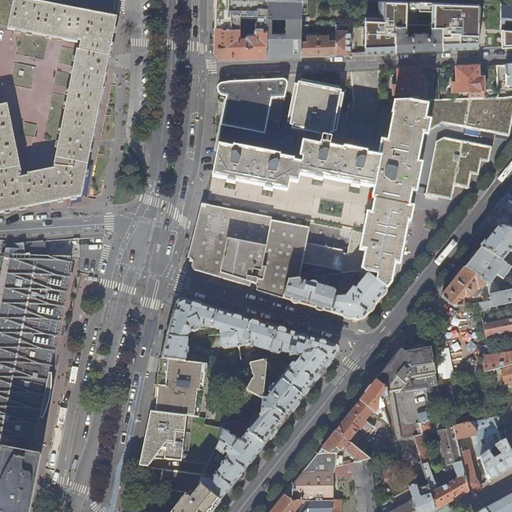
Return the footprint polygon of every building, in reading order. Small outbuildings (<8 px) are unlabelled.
[(8,103),(0,104),(0,213),(82,197),(117,17),(106,14),(105,17),(21,0),(0,0),(0,24),(8,26),(82,40),(80,49),(77,49),(54,165),(55,165),(55,167),(28,173),(29,175),(21,177),(20,174),(23,174),(8,103)] [(301,55),(301,48),(301,41),(302,25),(302,17),(303,12),(302,0),(216,0),(216,11),(215,27),(231,26),(232,27),(240,28),(240,16),(241,12),(256,13),(260,13),(267,13),(278,13),(278,16),(287,16),(287,24),(286,33),(272,32),(268,32),(268,22),(264,22),(264,18),(260,18),(259,18),(258,18),(258,19),(257,19),(257,20),(256,20),(256,21),(256,22),(255,28),(257,29),(266,29),(267,56),(278,56),(285,55),(301,55)] [(407,25),(429,26),(442,27),(446,27),(495,29),(511,29),(511,0),(505,0),(497,4),(490,4),(485,4),(400,0),(397,0),(397,12),(397,25),(407,25)] [(241,12),(240,16),(260,16),(260,18),(264,18),(264,22),(268,22),(268,32),(272,32),(272,17),(278,16),(278,13),(267,13),(260,13),(256,13),(241,12)] [(350,53),(350,25),(337,24),(337,25),(336,39),(336,53),(350,53)] [(378,25),(366,25),(365,26),(364,52),(378,52),(378,25)] [(407,31),(407,25),(397,25),(397,51),(443,50),(443,48),(442,27),(429,26),(429,28),(432,28),(431,35),(428,36),(427,33),(413,34),(411,37),(407,34),(407,32),(407,31)] [(240,36),(240,28),(232,27),(231,26),(215,27),(215,52),(221,58),(267,56),(266,29),(257,29),(257,33),(248,34),(246,36),(240,36)] [(511,34),(495,34),(495,29),(446,27),(446,47),(443,48),(443,50),(484,48),(511,46),(511,34)] [(307,40),(301,41),(301,48),(301,55),(318,54),(318,35),(307,35),(307,40)] [(329,35),(318,35),(318,54),(336,53),(336,39),(329,40),(329,35)] [(17,53),(40,54),(41,42),(18,40),(17,53)] [(12,64),(10,86),(33,87),(34,65),(12,64)] [(452,93),(469,93),(468,67),(456,68),(457,83),(452,83),(452,93)] [(480,82),(479,67),(468,67),(469,93),(485,92),(485,82),(480,82)] [(394,95),(410,95),(409,69),(397,70),(398,86),(393,86),(394,95)] [(421,85),(421,69),(409,69),(410,95),(426,94),(426,85),(421,85)] [(227,97),(218,145),(232,148),(233,146),(257,151),(264,114),(269,91),(272,79),(230,81),(227,97)] [(272,79),(269,91),(287,95),(289,85),(285,79),(272,79)] [(224,96),(227,97),(230,81),(224,82),(223,82),(222,82),(220,83),(219,84),(219,85),(218,86),(218,87),(218,89),(218,90),(218,91),(218,92),(219,94),(220,94),(221,95),(222,96),(224,96)] [(340,91),(297,82),(288,126),(331,135),(340,91)] [(388,88),(380,88),(380,103),(388,102),(388,88)] [(287,95),(269,91),(264,114),(282,118),(287,95)] [(441,123),(509,137),(509,136),(511,123),(511,96),(508,97),(497,98),(469,99),(440,100),(429,101),(428,104),(422,134),(423,135),(441,124),(441,123)] [(422,134),(428,104),(429,101),(410,101),(397,102),(388,141),(385,141),(381,157),(375,185),(380,186),(379,193),(408,199),(422,134)] [(277,141),(282,118),(264,114),(257,151),(233,146),(232,148),(218,145),(212,176),(227,179),(226,181),(234,183),(235,181),(264,186),(263,189),(272,190),(272,188),(287,191),(289,181),(293,164),(293,162),(293,161),(293,159),(285,158),(288,144),(277,141)] [(300,170),(323,175),(329,146),(330,144),(332,137),(323,135),(320,145),(306,142),(301,163),(301,166),(300,170)] [(454,186),(467,189),(468,188),(471,174),(478,176),(478,175),(481,161),(488,163),(489,162),(492,147),(445,137),(437,141),(426,195),(448,199),(451,186),(454,186)] [(343,149),(329,146),(323,175),(337,177),(343,149)] [(337,177),(360,182),(366,154),(343,149),(337,177)] [(381,157),(366,154),(360,182),(375,185),(381,157)] [(300,170),(301,166),(296,165),(293,164),(289,181),(293,181),(295,182),(298,169),(300,170)] [(394,215),(404,217),(408,199),(379,193),(380,186),(375,185),(372,198),(375,199),(373,210),(374,210),(394,215)] [(193,270),(212,276),(213,270),(219,271),(218,274),(240,280),(239,284),(249,287),(250,283),(254,284),(258,286),(257,289),(284,297),(289,279),(299,278),(302,263),(344,271),(347,273),(355,272),(362,271),(368,243),(367,243),(369,234),(351,230),(351,233),(346,254),(343,253),(343,250),(306,243),(309,227),(271,220),(272,217),(207,204),(202,203),(188,256),(190,257),(189,260),(192,262),(191,265),(193,270)] [(327,203),(326,216),(343,217),(343,204),(327,203)] [(511,208),(498,227),(511,229),(511,208)] [(385,288),(389,285),(390,277),(392,277),(395,263),(396,256),(398,257),(399,251),(397,251),(398,245),(403,222),(394,219),(394,215),(374,210),(370,232),(352,228),(351,230),(369,234),(367,243),(368,243),(362,271),(364,271),(365,272),(377,274),(376,281),(385,288)] [(511,229),(498,227),(482,247),(500,259),(503,261),(511,252),(511,251),(511,229)] [(492,302),(487,303),(486,303),(480,303),(482,312),(492,310),(492,308),(511,303),(511,290),(501,292),(500,286),(493,281),(498,275),(505,279),(511,268),(511,267),(505,262),(503,261),(500,259),(482,247),(478,252),(469,262),(466,267),(487,284),(490,282),(492,285),(489,286),(492,302)] [(28,260),(27,254),(27,253),(4,252),(0,270),(0,436),(10,439),(11,437),(36,442),(69,270),(67,270),(28,260)] [(28,260),(67,270),(71,257),(27,254),(28,260)] [(457,279),(465,268),(461,265),(453,276),(457,279)] [(483,288),(486,303),(487,303),(492,302),(489,286),(492,285),(490,282),(487,284),(466,267),(465,268),(457,279),(443,296),(456,308),(465,306),(464,302),(467,298),(468,299),(470,299),(471,298),(472,296),(473,295),(476,298),(480,292),(478,290),(479,289),(483,288)] [(213,270),(212,276),(239,284),(240,280),(218,274),(219,271),(213,270)] [(345,297),(335,298),(331,313),(357,321),(364,318),(387,290),(385,288),(376,281),(365,272),(364,271),(362,271),(355,272),(362,281),(356,289),(354,288),(351,292),(350,291),(345,297)] [(300,282),(300,278),(299,278),(289,279),(284,297),(283,298),(331,313),(335,298),(334,291),(318,286),(317,285),(317,284),(316,283),(314,282),(313,281),(312,281),(311,281),(310,282),(309,282),(308,283),(305,282),(302,282),(300,282)] [(205,326),(212,328),(217,310),(183,300),(177,303),(167,336),(187,339),(188,335),(191,331),(192,332),(193,331),(194,332),(205,328),(205,326)] [(261,348),(269,351),(277,328),(217,310),(212,328),(218,330),(220,330),(221,334),(235,333),(238,333),(239,346),(248,345),(249,345),(250,345),(254,346),(253,348),(260,351),(261,348)] [(511,319),(484,325),(486,337),(487,337),(499,335),(511,332),(511,319)] [(402,348),(385,369),(403,392),(411,391),(414,391),(414,390),(419,389),(423,390),(425,390),(427,391),(430,393),(432,396),(433,397),(434,399),(433,401),(433,402),(433,404),(432,405),(431,407),(429,409),(428,410),(425,412),(420,414),(423,422),(430,419),(432,418),(434,416),(436,414),(438,413),(440,409),(441,405),(441,402),(440,393),(437,379),(431,345),(425,323),(416,330),(411,341),(402,348)] [(289,352),(290,355),(299,354),(318,350),(331,360),(337,352),(335,346),(277,328),(269,351),(278,353),(280,353),(281,351),(286,353),(289,352)] [(224,349),(239,346),(238,333),(235,333),(221,334),(222,346),(224,349)] [(186,346),(187,339),(167,336),(162,358),(185,361),(186,354),(187,353),(188,353),(188,348),(186,346)] [(482,357),(485,372),(489,371),(489,370),(511,364),(511,352),(492,355),(489,346),(480,346),(482,357)] [(292,363),(280,378),(303,396),(331,360),(318,350),(299,354),(300,359),(295,364),(294,363),(293,363),(292,363)] [(201,364),(178,361),(162,359),(161,363),(158,386),(154,411),(166,413),(187,415),(190,390),(197,391),(201,364)] [(267,360),(250,364),(253,375),(254,376),(253,379),(251,380),(246,390),(263,399),(263,398),(266,366),(267,360)] [(508,383),(509,388),(511,387),(511,366),(502,369),(505,384),(508,383)] [(376,380),(387,388),(387,393),(391,392),(400,391),(400,392),(403,392),(385,369),(378,377),(376,380)] [(251,426),(247,430),(248,431),(264,444),(303,396),(280,378),(276,383),(273,384),(272,384),(271,385),(270,387),(269,388),(269,389),(269,391),(269,392),(270,393),(271,392),(271,393),(267,398),(263,398),(263,399),(261,415),(259,415),(260,418),(253,426),(252,426),(251,426)] [(379,408),(385,407),(382,400),(388,399),(387,393),(387,388),(376,380),(360,401),(372,411),(377,415),(379,413),(377,411),(379,408)] [(365,419),(372,411),(360,401),(336,430),(360,451),(370,439),(367,437),(375,427),(365,419)] [(180,463),(186,420),(168,416),(168,415),(166,414),(153,414),(152,420),(149,419),(141,458),(153,460),(154,459),(180,463)] [(423,422),(419,423),(422,434),(419,435),(414,436),(429,484),(436,510),(455,500),(469,491),(460,452),(457,438),(454,426),(455,426),(446,416),(423,422)] [(497,429),(493,418),(469,422),(475,429),(481,457),(489,451),(496,446),(502,442),(505,440),(510,451),(511,449),(511,434),(500,439),(497,429)] [(477,457),(481,457),(475,429),(469,422),(455,426),(454,426),(457,438),(473,434),(474,444),(475,444),(477,457)] [(225,430),(227,423),(221,424),(219,441),(216,448),(220,452),(215,458),(215,459),(221,464),(220,464),(222,466),(211,479),(207,479),(203,475),(202,476),(200,482),(220,500),(264,444),(248,431),(240,441),(238,440),(225,430)] [(354,459),(354,463),(371,459),(360,451),(336,430),(322,449),(330,453),(333,449),(334,450),(336,447),(341,451),(343,448),(343,447),(346,449),(346,452),(354,459)] [(494,459),(489,451),(481,457),(489,480),(511,466),(511,449),(510,451),(505,440),(502,442),(496,446),(501,454),(495,457),(494,459)] [(0,511),(29,511),(34,488),(41,454),(2,447),(0,458),(0,511)] [(470,449),(460,452),(469,491),(481,485),(477,477),(476,478),(470,449)] [(304,500),(309,500),(334,500),(333,511),(376,511),(376,508),(371,459),(354,463),(351,464),(346,465),(343,466),(335,467),(336,456),(336,453),(318,453),(293,484),(292,500),(304,500)] [(343,456),(336,456),(335,467),(343,466),(343,462),(343,456)] [(141,458),(139,466),(147,468),(153,460),(141,458)] [(213,464),(209,462),(204,473),(208,475),(213,464)] [(186,494),(171,511),(210,511),(220,500),(200,482),(202,476),(163,470),(160,489),(184,493),(186,494)] [(294,511),(304,500),(292,500),(293,484),(271,511),(294,511)] [(415,489),(411,490),(414,501),(417,511),(432,511),(436,510),(429,484),(419,487),(415,489)] [(395,511),(392,511),(417,511),(414,501),(411,490),(411,489),(389,501),(392,508),(394,508),(395,511)] [(511,511),(511,493),(503,498),(510,511),(511,511)] [(300,511),(333,511),(334,500),(309,500),(300,511)] [(392,508),(389,501),(376,508),(376,511),(388,511),(392,511),(395,511),(394,508),(392,508)] [(504,511),(498,501),(485,508),(487,511),(504,511)]
